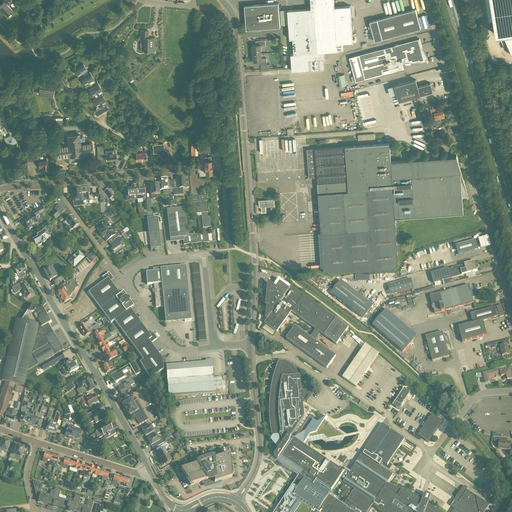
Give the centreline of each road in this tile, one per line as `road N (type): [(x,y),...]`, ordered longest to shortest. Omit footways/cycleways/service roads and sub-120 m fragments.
road 1 (unclassified): [(250,345),(254,256),(237,41),(221,0)]
road 2 (tertiary): [(511,304),(428,0)]
road 3 (tertiary): [(149,469),(0,213)]
road 4 (primary): [(511,210),(452,0)]
road 5 (unclassified): [(235,501),(259,454),(250,345)]
road 6 (unclassified): [(212,348),(174,348),(124,280)]
road 7 (residential): [(124,280),(53,182)]
